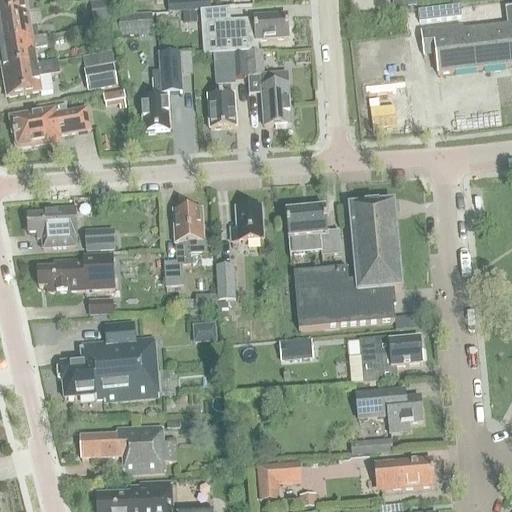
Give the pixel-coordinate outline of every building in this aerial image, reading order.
[(0,0),(0,18),(26,14),(33,13),(31,1),(24,2),(23,0),(0,0)] [(206,12),(209,12),(207,0),(165,0),(167,16),(182,14),(194,14),(206,12)] [(411,13),(409,0),(393,0),(395,15),(411,13)] [(110,23),(106,1),(89,4),(93,27),(110,23)] [(459,7),(416,13),(418,25),(461,19),(459,7)] [(511,9),(504,11),(506,28),(462,33),(462,30),(419,35),(422,58),(434,57),(436,77),(511,67),(511,9)] [(0,45),(37,39),(35,28),(28,28),(26,14),(0,18),(0,45)] [(194,14),(182,14),(183,25),(195,25),(194,14)] [(118,17),(119,39),(152,38),(151,16),(118,17)] [(235,24),(216,25),(218,55),(237,54),(237,55),(242,54),(256,53),(256,43),(287,41),(285,18),(253,20),(253,23),(235,24)] [(109,44),(106,28),(90,31),(93,47),(109,44)] [(37,40),(37,39),(0,45),(0,65),(1,73),(35,67),(33,52),(37,52),(37,51),(45,49),(43,39),(37,40)] [(99,68),(112,65),(110,53),(96,56),(99,68)] [(256,53),(242,54),(244,79),(262,78),(260,55),(256,55),(256,53)] [(244,79),(242,54),(237,55),(237,56),(231,57),(232,79),(244,79)] [(179,78),(178,55),(158,56),(159,74),(157,74),(152,75),(153,102),(141,103),(143,134),(168,133),(166,102),(165,96),(180,95),(179,78)] [(35,67),(1,73),(6,100),(39,94),(37,81),(57,77),(55,64),(35,68),(35,67)] [(116,88),(112,66),(83,71),(87,94),(116,88)] [(287,76),(246,79),(248,98),(260,97),(262,129),(289,127),(287,92),(287,88),(287,76)] [(229,98),(229,87),(215,88),(216,99),(207,99),(209,132),(235,130),(233,98),(229,98)] [(119,108),(120,112),(126,111),(123,94),(103,97),(105,111),(119,108)] [(64,118),(63,111),(10,121),(12,135),(13,135),(14,138),(15,139),(15,141),(17,143),(19,145),(20,146),(22,147),(24,148),(27,148),(32,149),(58,145),(57,139),(89,134),(86,114),(64,118)] [(399,217),(398,205),(348,209),(355,283),(347,284),(346,271),(292,276),(297,334),(394,325),(391,292),(400,291),(394,217),(399,217)] [(261,243),(259,210),(235,211),(236,232),(230,232),(230,244),(261,243)] [(75,240),(73,211),(43,212),(43,217),(26,218),(27,237),(35,237),(35,242),(41,242),(41,252),(74,250),(74,240),(75,240)] [(326,235),(324,211),(284,215),(289,256),(320,253),(320,258),(340,256),(338,234),(326,235)] [(201,245),(200,214),(173,216),(175,245),(176,245),(177,265),(164,266),(166,290),(180,289),(179,263),(188,262),(187,257),(204,256),(203,244),(201,245)] [(80,242),(81,255),(107,254),(105,241),(80,242)] [(113,292),(111,257),(82,259),(83,265),(53,266),(53,271),(37,272),(38,291),(45,290),(46,296),(113,292)] [(234,303),(232,268),(214,269),(216,304),(234,303)] [(215,312),(215,296),(194,296),(195,312),(215,312)] [(112,317),(111,302),(87,303),(88,318),(112,317)] [(196,344),(219,343),(219,323),(195,324),(196,344)] [(59,368),(56,371),(57,381),(61,384),(61,385),(62,385),(63,402),(94,399),(95,404),(103,403),(103,406),(157,401),(151,341),(133,342),(132,325),(103,327),(105,345),(80,347),(80,352),(79,353),(81,364),(59,366),(59,368)] [(310,340),(280,343),(281,361),(312,359),(311,346),(310,340)] [(421,367),(419,341),(390,344),(388,344),(388,342),(358,344),(362,387),(396,384),(395,369),(399,369),(421,367)] [(403,401),(403,393),(355,398),(358,423),(387,420),(389,436),(408,435),(407,426),(421,425),(418,400),(403,401)] [(160,432),(160,430),(116,432),(116,437),(80,439),(81,463),(122,461),(122,474),(123,474),(123,479),(163,477),(162,475),(163,475),(163,465),(175,464),(174,446),(162,446),(161,432),(160,432)] [(351,459),(375,457),(392,455),(390,442),(374,443),(350,445),(351,459)] [(432,490),(430,462),(389,466),(385,467),(373,468),(375,494),(392,492),(392,493),(432,490)] [(279,503),(278,487),(300,486),(299,467),(256,470),(259,505),(279,503)] [(170,511),(169,486),(139,487),(139,491),(130,491),(130,497),(96,498),(96,511),(170,511)] [(301,510),(316,509),(315,496),(299,498),(301,510)]
